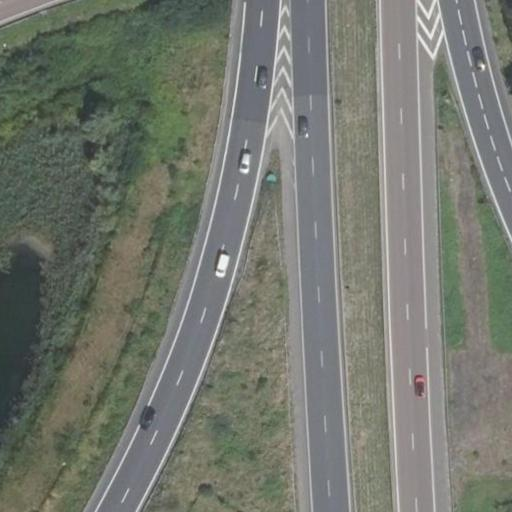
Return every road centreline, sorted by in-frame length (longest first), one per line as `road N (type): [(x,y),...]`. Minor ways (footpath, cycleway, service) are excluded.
road 1 (trunk): [(257,0),(243,148),(189,351),(113,511)]
road 2 (motorway): [(306,0),(329,511)]
road 3 (trunk): [(415,511),(398,0)]
road 4 (trunk): [(511,197),(453,0)]
